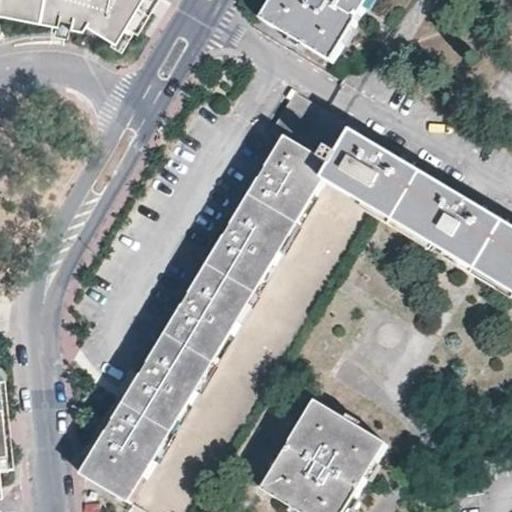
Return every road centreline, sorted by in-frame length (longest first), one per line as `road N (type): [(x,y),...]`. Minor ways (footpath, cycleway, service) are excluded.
road 1 (residential): [(146,107),(65,261),(50,311),(46,391),(57,511)]
road 2 (residential): [(146,107),(58,71),(0,74)]
road 3 (residential): [(206,0),(146,107)]
